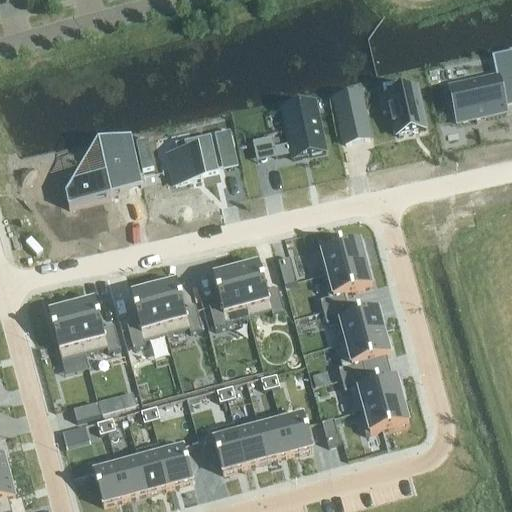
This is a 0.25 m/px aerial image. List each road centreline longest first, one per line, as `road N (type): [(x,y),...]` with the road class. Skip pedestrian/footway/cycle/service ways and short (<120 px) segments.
road 1 (residential): [(3,287),(384,202)]
road 2 (residential): [(384,202),(444,430),(439,450)]
road 3 (residential): [(3,287),(61,511)]
road 4 (residential): [(439,450),(424,463),(246,511)]
road 5 (residential): [(180,0),(0,48)]
road 6 (residential): [(384,202),(511,173)]
